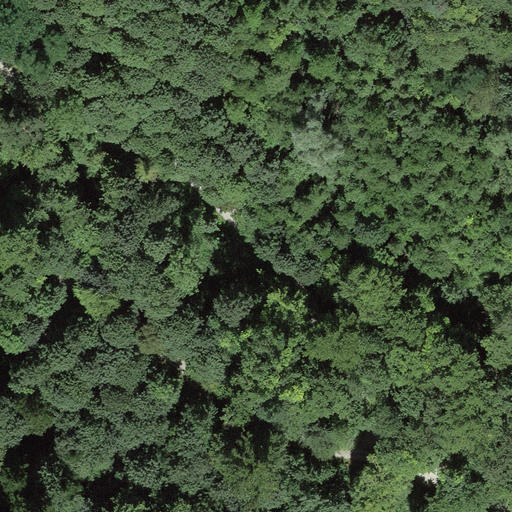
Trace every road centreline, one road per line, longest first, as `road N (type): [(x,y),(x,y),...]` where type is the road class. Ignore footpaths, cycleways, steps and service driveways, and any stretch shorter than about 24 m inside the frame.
road 1 (track): [(0,70),(146,151),(217,210),(293,290),(379,455),(511,503)]
road 2 (track): [(0,242),(256,418),(300,438),(379,455)]
